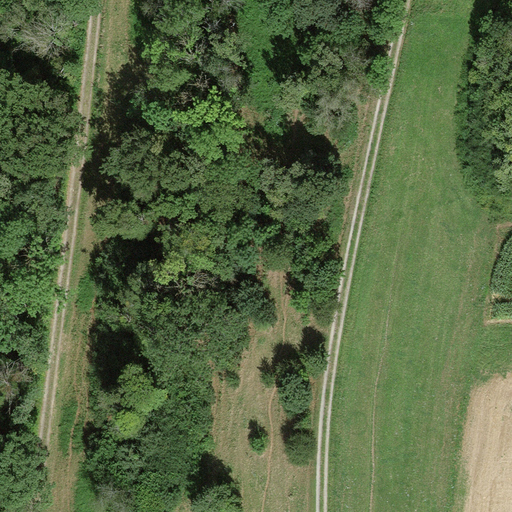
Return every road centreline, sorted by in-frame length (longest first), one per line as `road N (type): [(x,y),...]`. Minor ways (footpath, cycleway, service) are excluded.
road 1 (track): [(320,511),(334,322),(398,0)]
road 2 (track): [(28,511),(87,0)]
